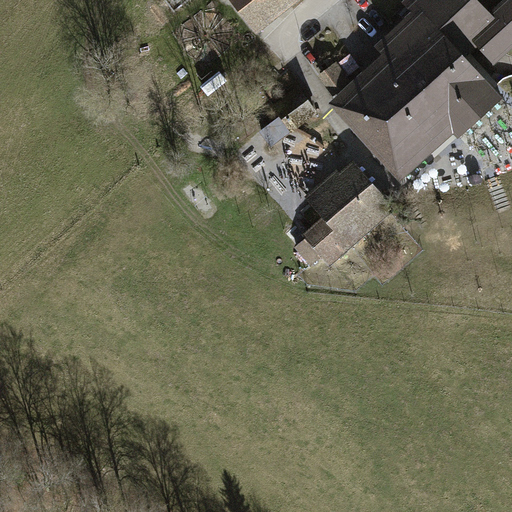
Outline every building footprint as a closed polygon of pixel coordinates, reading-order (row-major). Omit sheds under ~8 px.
[(233,0),(253,25),(286,0),(233,0)] [(476,35),(490,22),(469,0),(410,0),(410,1),(419,11),(457,53),(476,35)] [(469,0),(490,22),(504,10),(509,0),(469,0)] [(490,22),(476,35),(495,56),(511,40),(511,17),(504,10),(490,22)] [(388,61),(339,106),(397,169),(444,125),(455,136),(498,97),(457,53),(419,11),(377,50),(388,61)] [(326,59),(316,66),(321,73),(318,75),(330,92),(338,87),(334,82),(339,78),(326,59)] [(293,90),(270,106),(285,128),(308,112),(293,90)] [(324,219),(296,244),(313,263),(384,200),(353,166),(335,182),(311,204),(324,219)]
